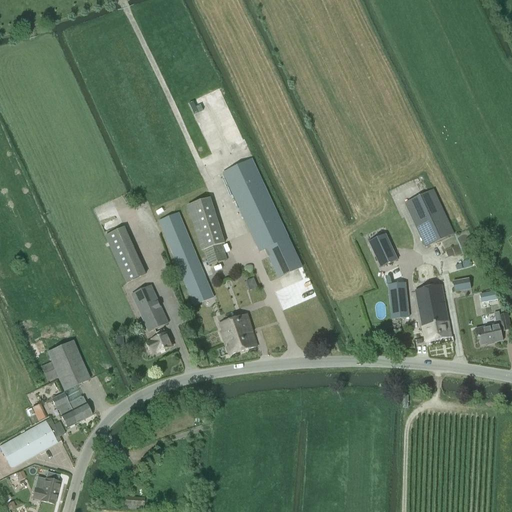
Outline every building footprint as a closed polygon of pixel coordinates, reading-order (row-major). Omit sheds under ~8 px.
[(278,278),(301,267),(251,159),(222,173),(259,252),(265,249),(278,278)] [(433,191),(405,204),(425,247),(453,234),(433,191)] [(204,250),(209,267),(227,261),(222,244),(225,243),(211,197),(187,205),(201,250),(204,250)] [(159,223),(183,280),(194,307),(214,299),(206,280),(179,214),(159,223)] [(144,276),(124,229),(105,238),(125,285),(144,276)] [(383,267),(400,259),(389,234),(372,242),(383,267)] [(255,279),(248,280),(250,289),(257,288),(255,279)] [(469,280),(465,280),(453,282),(454,293),(471,290),(469,280)] [(392,320),(409,318),(406,285),(388,286),(392,320)] [(149,333),(168,325),(151,287),(132,295),(149,333)] [(419,318),(446,313),(441,287),(416,292),(415,293),(419,317),(419,318)] [(496,293),(480,296),(482,304),(497,301),(496,293)] [(446,313),(419,318),(424,344),(451,338),(446,313)] [(503,332),(510,331),(507,315),(499,317),(503,332)] [(223,342),(252,332),(246,316),(219,325),(222,332),(220,333),(223,342)] [(35,323),(20,327),(24,342),(39,338),(35,323)] [(480,347),(503,342),(499,325),(475,331),(476,339),(478,338),(480,347)] [(152,340),(153,341),(147,344),(147,345),(151,355),(158,352),(159,354),(172,348),(166,335),(166,334),(164,331),(156,334),(158,338),(152,340)] [(252,332),(223,342),(228,357),(257,347),(252,332)] [(42,341),(27,347),(33,360),(47,353),(42,341)] [(63,392),(89,381),(73,344),(48,355),(52,364),(48,366),(43,368),(41,369),(47,382),(57,378),(63,392)] [(78,424),(68,405),(63,395),(51,401),(55,409),(56,409),(60,417),(66,430),(78,424)] [(68,405),(78,424),(91,418),(82,399),(68,405)] [(38,406),(31,409),(38,422),(44,419),(38,406)] [(49,420),(0,447),(0,448),(11,470),(61,443),(49,420)] [(59,438),(65,435),(59,424),(53,427),(59,438)] [(22,472),(16,474),(19,481),(25,478),(22,472)] [(54,506),(59,485),(45,481),(42,492),(34,490),(32,500),(39,502),(39,503),(54,506)] [(143,511),(144,500),(125,499),(124,509),(143,511)] [(7,505),(6,505),(8,511),(10,510),(14,508),(12,503),(7,505)]
